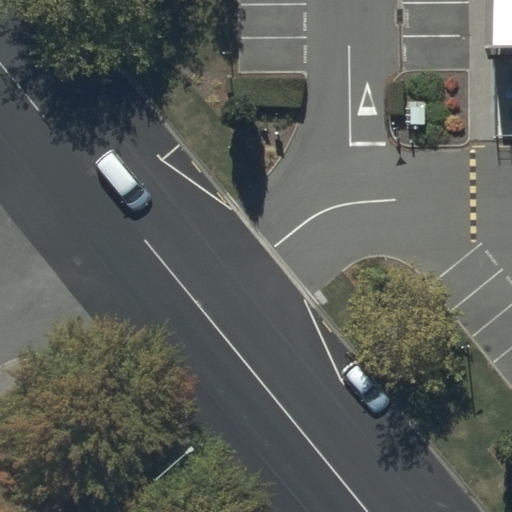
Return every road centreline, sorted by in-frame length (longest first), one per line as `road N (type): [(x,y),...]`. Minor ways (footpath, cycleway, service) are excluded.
road 1 (tertiary): [(369,511),(95,179)]
road 2 (tertiary): [(95,179),(0,64)]
road 3 (unclassified): [(95,179),(0,255)]
